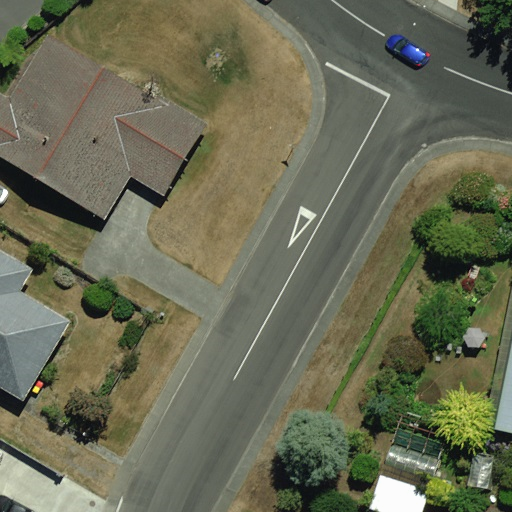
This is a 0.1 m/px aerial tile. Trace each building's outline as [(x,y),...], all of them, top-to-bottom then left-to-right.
[(36,28),(0,95),(0,161),(92,210),(119,161),(167,186),(204,116),(36,28)] [(511,268),(503,267),(474,429),(511,435),(511,268)] [(0,276),(0,381),(20,393),(65,312),(0,276)] [(435,511),(450,454),(387,439),(368,511),(435,511)] [(0,467),(0,502),(15,476),(0,467)]
